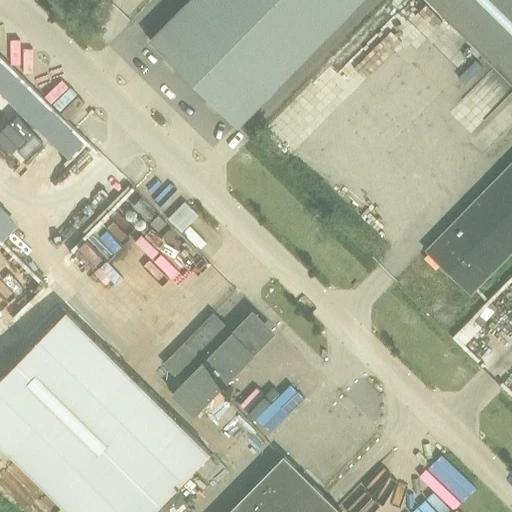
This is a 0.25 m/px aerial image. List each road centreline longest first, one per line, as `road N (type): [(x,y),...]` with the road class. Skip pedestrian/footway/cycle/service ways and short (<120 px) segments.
road 1 (unclassified): [(511,480),(20,0)]
road 2 (unknown): [(344,316),(416,229),(428,198),(435,135),(425,88)]
